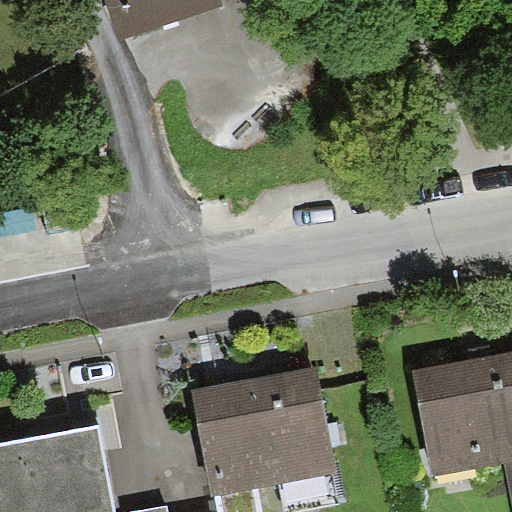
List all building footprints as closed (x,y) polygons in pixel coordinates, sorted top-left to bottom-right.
[(99,0),(115,47),(230,11),(226,0),(99,0)] [(511,356),(414,374),(433,479),(505,466),(511,502),(511,356)] [(313,372),(191,394),(210,497),(217,496),(258,489),(332,475),(313,372)] [(114,511),(99,427),(0,444),(0,511),(114,511)] [(262,511),(258,489),(217,496),(219,505),(219,511),(262,511)]
